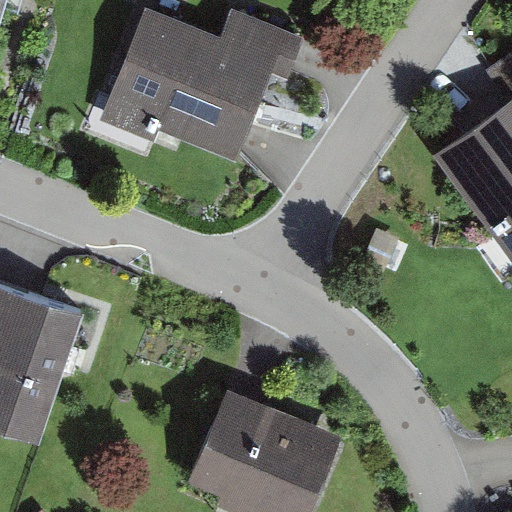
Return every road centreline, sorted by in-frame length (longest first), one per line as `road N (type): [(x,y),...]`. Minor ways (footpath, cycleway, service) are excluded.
road 1 (residential): [(449,0),(276,279)]
road 2 (residential): [(0,184),(276,279)]
road 3 (residential): [(276,279),(365,360),(412,419),(439,511)]
